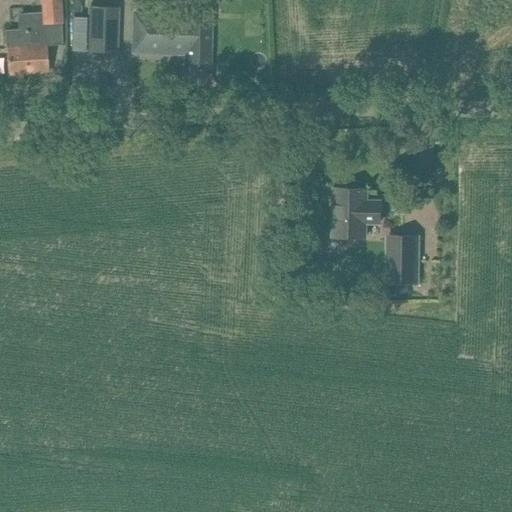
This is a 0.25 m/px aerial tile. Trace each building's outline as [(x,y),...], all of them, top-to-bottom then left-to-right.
[(8,75),(48,72),(45,24),(61,23),(59,0),(41,0),(42,12),(26,13),(17,14),(18,30),(5,31),(6,47),(8,75)] [(73,0),(73,16),(81,16),(81,12),(81,5),(81,0),(73,0)] [(90,7),(88,51),(116,52),(118,8),(90,7)] [(208,85),(208,65),(210,13),(189,13),(189,16),(133,14),(133,54),(187,53),(187,84),(208,85)] [(352,240),(351,237),(365,238),(366,223),(380,224),(381,203),(366,202),(367,190),(334,189),(333,237),(337,237),(337,238),(346,245),(352,240)] [(397,291),(409,291),(409,283),(417,283),(417,237),(387,236),(387,283),(397,283),(397,291)]
